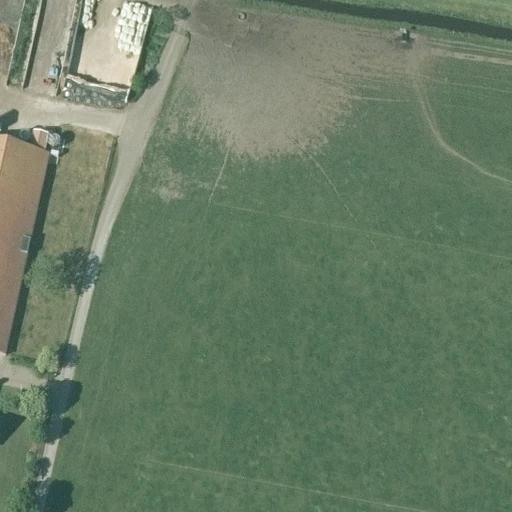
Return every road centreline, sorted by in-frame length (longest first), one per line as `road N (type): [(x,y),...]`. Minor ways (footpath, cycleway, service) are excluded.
road 1 (unclassified): [(37,511),(110,197),(191,0)]
road 2 (unknown): [(138,129),(0,102)]
